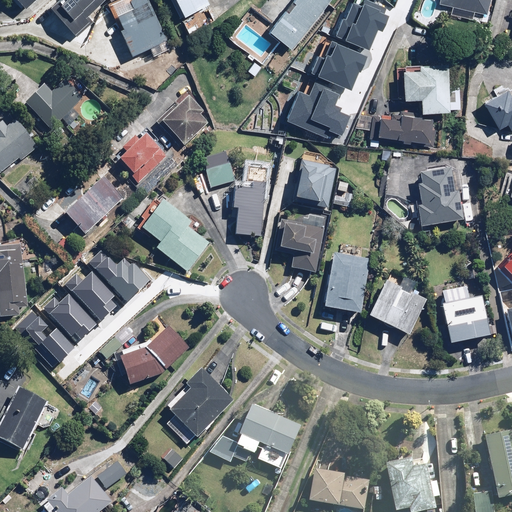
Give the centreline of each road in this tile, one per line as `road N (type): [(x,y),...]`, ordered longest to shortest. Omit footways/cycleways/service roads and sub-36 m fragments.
road 1 (residential): [(511,378),(421,392),(346,379),(258,322),(242,292)]
road 2 (unknown): [(290,348),(167,476),(112,511)]
road 3 (unknown): [(440,391),(456,511)]
